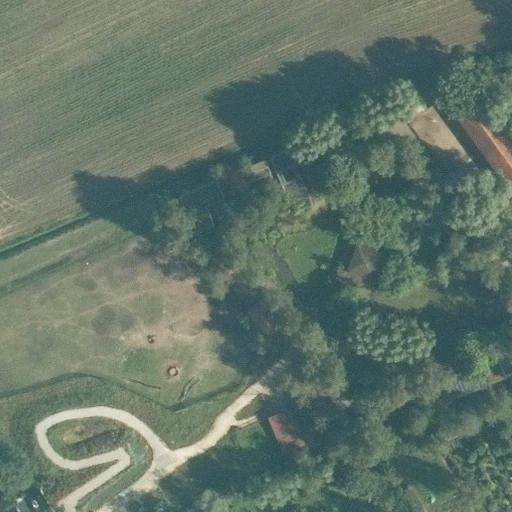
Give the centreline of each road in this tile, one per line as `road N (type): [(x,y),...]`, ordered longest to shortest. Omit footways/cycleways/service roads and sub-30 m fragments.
road 1 (track): [(231,243),(299,343),(357,406),(380,406),(511,344)]
road 2 (track): [(116,511),(164,465),(205,444),(299,343)]
